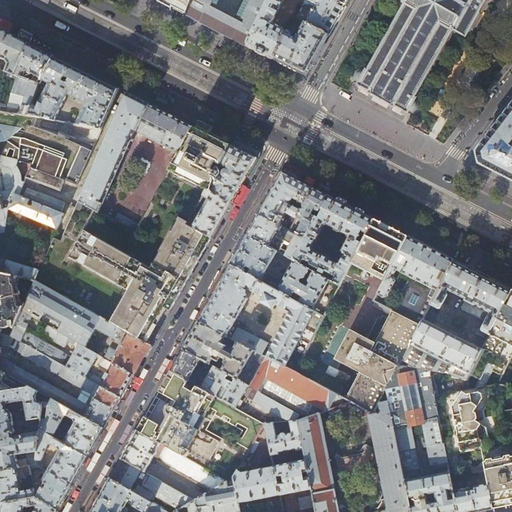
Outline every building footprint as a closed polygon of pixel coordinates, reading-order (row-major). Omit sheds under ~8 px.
[(160,0),(160,1),(167,4),(176,9),(188,15),(193,0),(160,0)] [(269,0),(193,0),(188,15),(187,16),(214,30),(246,46),(246,45),(269,0)] [(269,0),(246,45),(247,45),(259,51),(274,59),(281,46),(278,45),(285,30),(273,24),(284,0),(269,0)] [(346,6),(334,0),(304,0),(303,4),(307,6),(309,4),(318,9),(317,12),(311,9),(304,22),(329,36),(339,18),(346,6)] [(401,0),(402,0),(405,2),(384,38),(366,69),(365,68),(364,70),(362,69),(359,69),(358,69),(356,70),(355,71),(354,73),(353,75),(353,77),(354,79),(354,80),(356,83),(356,84),(357,85),(359,87),(359,86),(365,89),(368,91),(367,93),(370,95),(370,94),(390,106),(392,108),(394,105),(403,111),(402,112),(405,113),(405,112),(407,113),(408,111),(410,112),(412,112),(413,112),(415,111),(417,109),(418,107),(418,105),(418,102),(417,101),(416,100),(415,99),(416,98),(414,97),(453,29),(456,31),(466,36),(480,13),(479,12),(486,0),(401,0)] [(317,58),(329,36),(304,22),(301,21),(297,29),(300,31),(296,38),(293,36),(294,35),(285,30),(278,45),(281,46),(274,59),(288,66),(307,75),(307,74),(317,58)] [(0,110),(27,116),(39,83),(15,75),(29,44),(22,40),(9,33),(0,28),(0,110)] [(29,44),(15,75),(39,83),(40,84),(54,56),(50,54),(42,50),(29,44)] [(35,127),(58,135),(59,133),(95,146),(102,130),(119,92),(120,90),(80,70),(54,56),(40,84),(39,83),(27,116),(39,118),(35,127)] [(179,154),(194,127),(176,118),(168,114),(136,98),(127,93),(126,96),(79,202),(98,213),(135,130),(179,154)] [(511,106),(496,127),(477,151),(480,163),(508,177),(508,178),(510,179),(510,178),(511,179),(511,106)] [(27,116),(0,110),(0,155),(21,161),(35,127),(39,118),(27,116)] [(198,121),(195,128),(208,135),(212,128),(198,121)] [(27,178),(60,191),(64,181),(77,186),(95,146),(59,133),(58,135),(35,127),(21,161),(31,164),(34,165),(27,178)] [(179,154),(170,171),(168,175),(146,214),(139,226),(135,233),(114,221),(98,213),(79,202),(61,241),(53,238),(39,270),(35,280),(121,329),(129,333),(144,342),(158,317),(163,308),(170,311),(203,252),(211,238),(188,225),(193,215),(203,196),(206,190),(206,189),(216,171),(220,164),(229,145),(211,136),(208,135),(195,128),(194,127),(179,154)] [(229,145),(220,164),(225,167),(225,170),(223,173),(223,174),(221,174),(216,171),(206,189),(231,203),(243,182),(247,174),(256,159),(240,151),(230,146),(229,145)] [(21,161),(0,155),(0,192),(0,193),(2,202),(13,200),(16,194),(19,195),(27,178),(23,176),(23,174),(23,171),(21,169),(19,167),(19,166),(19,163),(30,166),(31,164),(21,161)] [(146,214),(168,175),(151,166),(129,203),(146,214)] [(305,200),(311,187),(302,182),(283,172),(282,174),(267,200),(261,212),(291,229),(292,227),(282,222),(287,212),(295,216),(294,218),(296,219),(296,218),(304,202),(305,200)] [(24,197),(19,195),(16,194),(13,200),(9,208),(8,208),(4,209),(0,209),(0,273),(20,278),(35,281),(35,280),(39,270),(0,257),(0,233),(6,232),(11,210),(57,229),(64,213),(61,212),(66,203),(28,187),(24,197)] [(314,188),(311,187),(305,200),(309,203),(308,204),(304,202),(296,218),(300,221),(302,217),(304,218),(296,232),(305,237),(328,195),(327,195),(314,188)] [(206,189),(206,190),(203,196),(208,199),(198,218),(193,215),(188,225),(211,238),(221,221),(231,203),(206,189)] [(345,275),(351,264),(374,219),(351,207),(328,195),(305,237),(293,259),(295,259),(301,263),(303,260),(306,259),(311,261),(312,264),(321,269),(323,268),(336,275),(337,276),(334,281),(340,285),(345,275)] [(291,229),(261,212),(252,227),(248,234),(278,250),(293,259),(305,237),(296,232),(294,231),(291,229)] [(118,214),(114,221),(135,233),(139,226),(118,214)] [(379,221),(374,219),(351,264),(379,278),(384,281),(408,236),(403,234),(391,227),(379,221)] [(261,280),(278,250),(248,234),(238,253),(231,264),(244,271),(247,266),(251,268),(249,274),(261,280)] [(384,281),(378,293),(384,296),(388,295),(396,280),(395,276),(394,275),(398,268),(412,275),(393,309),(421,324),(454,260),(413,239),(408,236),(384,281)] [(301,263),(295,259),(278,290),(291,297),(294,292),(302,296),(299,302),(315,311),(324,316),(324,315),(340,285),(334,281),(314,270),(309,280),(309,282),(311,282),(308,286),(300,282),(302,277),(303,278),(305,278),(310,268),(301,263)] [(467,267),(454,260),(421,324),(399,365),(430,371),(430,372),(467,378),(467,377),(469,373),(482,349),(434,324),(441,309),(439,308),(440,308),(441,308),(441,307),(447,295),(447,294),(446,293),(448,290),(466,300),(462,307),(462,310),(485,321),(481,328),(481,329),(481,330),(482,331),(480,329),(477,335),(487,340),(511,292),(511,289),(470,268),(467,267)] [(212,297),(199,321),(226,336),(238,342),(285,367),(315,311),(299,302),(297,300),(291,297),(278,290),(261,280),(249,274),(244,271),(231,264),(212,297)] [(18,284),(20,278),(0,273),(0,291),(3,307),(0,307),(0,332),(1,333),(2,329),(3,329),(4,329),(6,329),(7,328),(8,328),(9,327),(10,327),(14,328),(22,311),(25,303),(22,302),(20,295),(21,295),(21,290),(20,290),(18,284)] [(85,347),(96,327),(115,339),(121,329),(35,280),(35,281),(25,303),(22,311),(32,317),(45,325),(68,338),(79,344),(85,347)] [(511,292),(487,340),(482,349),(469,373),(479,378),(475,388),(470,389),(467,377),(467,378),(430,372),(446,454),(481,447),(488,485),(493,509),(505,506),(511,504),(511,452),(503,408),(499,384),(498,384),(484,386),(492,371),(502,376),(511,355),(511,292)] [(392,309),(376,341),(360,333),(351,328),(336,358),(360,371),(346,399),(351,402),(372,413),(374,414),(387,389),(399,365),(421,324),(393,309),(392,309)] [(32,317),(22,311),(14,328),(11,335),(15,337),(62,364),(67,355),(26,331),(32,317)] [(222,343),(226,336),(199,321),(197,325),(193,332),(183,349),(210,364),(213,359),(218,362),(221,357),(224,359),(223,361),(226,362),(221,370),(249,385),(253,388),(306,418),(319,413),(351,402),(346,399),(334,393),(295,372),(285,367),(238,342),(233,349),(222,343)] [(68,338),(45,325),(40,333),(63,346),(68,338)] [(1,333),(0,332),(0,369),(10,376),(15,366),(14,365),(14,364),(5,357),(0,356),(1,351),(9,352),(12,353),(12,351),(11,351),(10,347),(10,346),(15,337),(11,335),(1,333)] [(112,363),(134,376),(143,360),(151,346),(144,342),(129,333),(112,363)] [(62,364),(15,337),(10,346),(10,347),(79,387),(76,391),(80,393),(77,398),(80,400),(82,401),(81,402),(79,401),(15,366),(10,376),(29,387),(44,395),(51,399),(104,429),(113,412),(121,398),(67,367),(62,364)] [(79,344),(67,367),(121,398),(128,386),(134,376),(112,363),(85,347),(79,344)] [(210,364),(183,349),(176,361),(171,370),(197,385),(199,382),(196,381),(196,380),(191,377),(195,370),(201,374),(208,372),(212,365),(210,364)] [(387,389),(411,511),(457,511),(452,484),(450,472),(428,476),(409,480),(408,473),(414,472),(414,469),(418,468),(409,423),(417,422),(423,421),(427,442),(424,442),(425,447),(427,447),(431,465),(448,462),(446,454),(430,372),(430,371),(399,365),(387,389)] [(214,366),(202,388),(235,406),(249,385),(221,370),(214,366)] [(0,369),(0,391),(29,387),(10,376),(0,369)] [(197,385),(171,370),(161,389),(159,392),(177,402),(174,407),(160,399),(149,419),(145,416),(137,430),(165,446),(204,469),(219,442),(197,429),(210,407),(217,411),(215,415),(222,419),(224,416),(231,419),(229,423),(236,427),(238,424),(248,429),(242,439),(239,437),(235,442),(249,450),(265,422),(235,406),(202,388),(197,385)] [(42,407),(43,401),(44,395),(29,387),(0,391),(0,425),(41,418),(42,407)] [(306,418),(253,388),(247,396),(291,421),(299,421),(306,418)] [(312,489),(313,496),(316,507),(316,511),(411,511),(387,389),(374,414),(372,413),(369,414),(376,449),(370,450),(366,448),(363,453),(342,457),(337,453),(335,457),(329,458),(319,413),(306,418),(299,421),(304,447),(306,458),(312,489)] [(48,404),(43,401),(42,407),(47,408),(46,420),(41,419),(40,423),(40,430),(52,437),(64,416),(67,417),(74,420),(75,422),(71,429),(69,428),(68,428),(67,428),(65,432),(69,434),(63,443),(88,457),(96,443),(104,429),(51,399),(48,404)] [(511,405),(503,408),(511,452),(511,405)] [(22,427),(40,423),(41,419),(41,418),(0,425),(0,470),(29,466),(35,465),(39,432),(17,436),(16,438),(13,438),(13,433),(15,433),(15,432),(15,431),(20,430),(22,428),(22,427)] [(265,422),(269,443),(271,453),(279,452),(279,450),(295,446),(296,449),(304,447),(299,421),(291,421),(289,422),(292,432),(286,434),(286,433),(285,432),(284,431),(283,431),(282,431),(281,431),(281,432),(280,433),(280,434),(280,435),(276,435),(274,422),(265,422)] [(257,445),(269,443),(265,422),(249,450),(245,457),(248,459),(257,445)] [(40,430),(39,432),(35,465),(40,467),(41,468),(45,461),(42,460),(49,444),(52,444),(55,438),(52,437),(40,430)] [(165,446),(137,430),(128,447),(124,453),(121,458),(122,459),(142,470),(146,472),(158,450),(162,452),(165,446)] [(63,443),(55,438),(52,444),(58,448),(59,450),(56,457),(54,456),(53,460),(54,460),(48,472),(72,485),(80,470),(88,457),(63,443)] [(204,469),(165,446),(162,452),(158,460),(213,490),(217,488),(227,482),(204,469)] [(274,464),(274,465),(280,495),(280,496),(312,489),(306,458),(274,464)] [(142,470),(122,459),(117,468),(111,479),(135,492),(139,486),(135,483),(142,470)] [(238,470),(233,478),(238,504),(280,495),(274,465),(242,472),(238,470)] [(31,475),(30,469),(29,466),(0,470),(0,503),(0,504),(29,499),(35,498),(34,489),(21,492),(20,484),(23,484),(22,479),(27,478),(26,476),(31,475)] [(65,497),(72,485),(48,472),(44,477),(44,482),(41,488),(33,483),(34,489),(35,498),(57,510),(65,497)] [(146,485),(185,506),(195,501),(151,476),(146,485)] [(103,491),(91,511),(168,511),(150,501),(135,492),(111,479),(110,478),(103,491)] [(233,478),(227,482),(217,488),(219,495),(208,497),(206,494),(196,500),(198,511),(238,511),(240,511),(238,504),(233,478)] [(462,482),(452,484),(457,511),(476,511),(493,509),(488,485),(475,487),(475,486),(475,484),(472,485),(472,488),(464,489),(462,482)] [(140,487),(139,486),(135,492),(150,501),(153,495),(144,489),(140,487)] [(301,510),(316,507),(313,496),(298,499),(301,510)] [(56,511),(57,510),(35,498),(29,499),(30,506),(35,505),(36,509),(34,511),(56,511)] [(29,499),(0,504),(1,511),(23,511),(25,507),(30,506),(29,499)] [(198,511),(196,500),(195,501),(185,506),(175,511),(198,511)]
